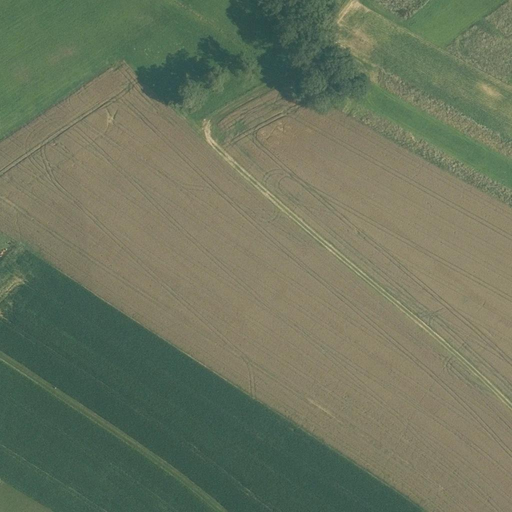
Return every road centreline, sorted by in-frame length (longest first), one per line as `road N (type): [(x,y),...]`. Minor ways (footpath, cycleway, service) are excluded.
road 1 (track): [(511,406),(208,137),(213,118),(300,67),(319,44),(316,29),(275,0)]
road 2 (track): [(226,511),(0,351)]
